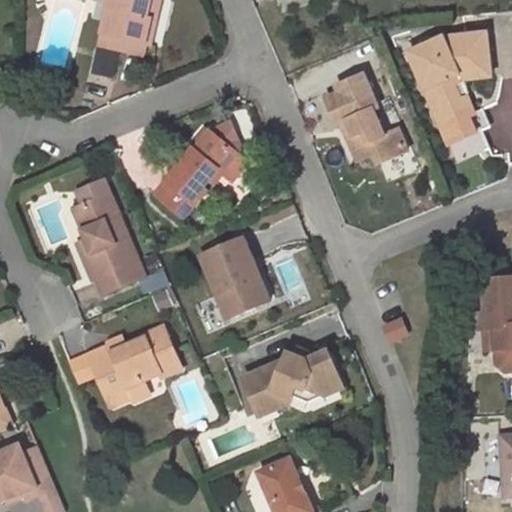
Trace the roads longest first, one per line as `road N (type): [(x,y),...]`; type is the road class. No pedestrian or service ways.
road 1 (residential): [(0,180),(18,125),(77,146),(265,62)]
road 2 (residential): [(348,264),(404,408),(403,511)]
road 3 (residential): [(265,62),(348,264)]
road 4 (residential): [(348,264),(511,201)]
road 5 (residential): [(49,337),(0,221)]
